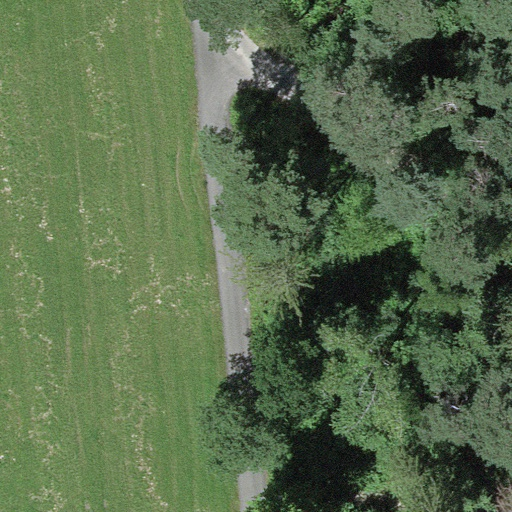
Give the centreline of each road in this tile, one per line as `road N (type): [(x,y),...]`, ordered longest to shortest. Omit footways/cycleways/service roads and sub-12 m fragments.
road 1 (track): [(262,511),(222,58)]
road 2 (track): [(222,58),(511,209)]
